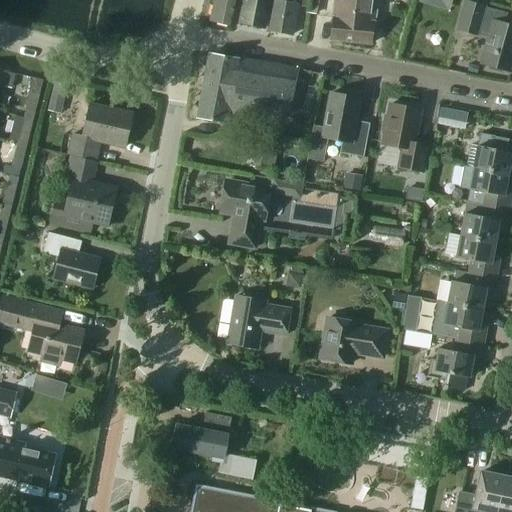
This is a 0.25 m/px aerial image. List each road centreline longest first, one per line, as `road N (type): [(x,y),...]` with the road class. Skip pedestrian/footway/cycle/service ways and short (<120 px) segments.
road 1 (residential): [(511,421),(386,385),(262,376),(212,363),(182,341),(171,318)]
road 2 (residential): [(511,96),(185,32)]
road 3 (residential): [(171,318),(152,256),(180,55)]
road 4 (residential): [(98,511),(137,353),(171,318)]
road 5 (residential): [(0,28),(96,57),(180,55)]
